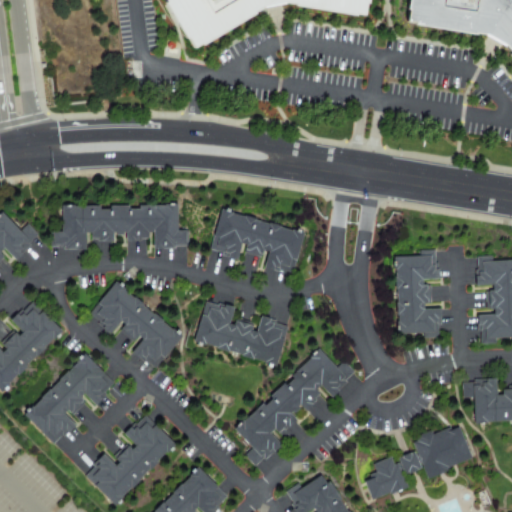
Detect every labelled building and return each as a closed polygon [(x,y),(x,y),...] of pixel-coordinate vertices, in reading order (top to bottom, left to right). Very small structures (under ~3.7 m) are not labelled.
[(368,0),(368,5),(337,0),(261,0),(198,38),(175,0),(368,0)] [(511,0),(511,40),(508,36),(490,25),(410,12),(412,0),(511,0)] [(155,231),(148,231),(148,238),(142,238),(142,240),(135,240),(135,237),(128,237),(128,231),(123,231),(123,234),(118,234),(118,232),(113,232),(113,237),(106,237),(106,240),(100,240),(100,238),(93,238),(93,232),(86,232),(86,246),(79,246),(79,249),(66,249),(66,247),(53,247),(53,233),(64,233),(63,206),(74,206),(74,208),(100,207),(100,211),(111,211),(111,207),(129,207),(129,210),(141,210),(141,207),(167,207),(167,205),(177,205),(178,232),(188,231),(189,245),(176,245),(176,247),(162,247),(162,245),(156,245),(155,231)] [(274,265),(267,263),(271,251),(264,249),(262,256),(247,251),(249,244),(242,242),(238,255),(232,253),(231,254),(212,248),(223,210),(233,213),(232,214),(294,232),(294,230),(304,233),(293,272),(273,266),(274,265)] [(0,215),(2,213),(21,232),(28,225),(37,235),(29,243),(30,245),(21,254),(19,252),(14,256),(5,247),(0,251),(0,253),(6,260),(1,264),(3,266),(0,268),(0,215)] [(436,272),(432,272),(433,279),(420,279),(420,287),(428,287),(428,303),(421,303),(421,311),(434,310),(435,317),(438,317),(438,324),(436,324),(437,337),(423,338),(423,332),(396,334),(396,323),(397,323),(395,269),(393,269),(393,259),(419,257),(419,252),(432,252),(433,265),(435,265),(436,272)] [(475,278),(475,271),(477,271),(476,257),(490,257),(490,262),(511,261),(511,336),(494,337),(494,342),(481,343),(480,330),(478,330),(477,323),(481,323),(480,316),(493,315),(493,308),(486,308),(485,292),(492,291),(492,284),(479,284),(478,277),(475,278)] [(106,328),(101,324),(102,322),(92,314),(117,283),(125,289),(124,290),(174,331),(174,330),(182,336),(157,367),(147,359),(145,361),(140,356),(142,354),(137,349),(145,339),(139,335),(135,340),(122,330),(127,324),(122,320),(113,330),(108,326),(106,328)] [(20,318),(19,318),(34,303),(62,331),(55,338),(54,337),(9,383),(10,384),(3,391),(0,388),(0,350),(3,354),(8,349),(3,343),(14,332),(20,337),(25,332),(15,323),(20,318)] [(227,309),(233,311),(229,324),(236,326),(238,319),(253,324),(251,331),(258,333),(262,320),(268,322),(269,321),(288,327),(276,366),(267,363),(267,361),(206,342),(205,344),(196,341),(208,303),(227,309)] [(321,384),(316,389),(320,393),(315,398),(316,400),(312,404),(309,402),(304,407),(301,403),(297,406),(299,408),(295,412),(293,410),(290,413),(294,417),(289,422),(291,424),(286,429),(285,427),(280,432),(275,427),(270,432),(280,442),(275,447),(277,449),(267,458),(265,456),(256,465),(247,455),(255,448),(236,429),(244,421),(245,422),(264,404),(266,407),(275,399),(272,396),(285,384),(287,387),(296,379),(293,376),(312,358),(311,357),(319,350),(337,369),(345,362),(354,371),(345,380),(346,382),(337,391),(335,389),(330,394),(321,384)] [(99,397),(94,401),(85,392),(80,397),(85,402),(74,414),(68,409),(63,414),(73,423),(68,428),(54,443),(26,414),(33,407),(34,408),(79,363),(78,362),(85,355),(114,383),(99,397)] [(494,396),(501,396),(501,389),(508,389),(508,387),(511,387),(511,416),(510,416),(510,420),(484,421),(484,423),(473,423),(472,396),(461,397),(461,384),(474,383),(474,381),(487,380),(487,383),(494,382),(494,396)] [(133,432),(133,431),(147,416),(175,445),(168,452),(167,451),(122,496),(123,497),(116,504),(88,476),(102,462),(103,463),(107,458),(117,467),(122,462),(116,457),(128,445),(133,450),(138,445),(129,436),(133,432)] [(447,470),(426,479),(412,443),(415,442),(413,438),(430,431),(431,435),(448,428),(449,431),(457,428),(469,458),(446,467),(447,470)] [(396,459),(412,452),(419,469),(403,476),(396,459)] [(404,488),(388,494),(387,492),(370,499),(363,482),(370,479),(368,475),(374,473),(371,465),(387,458),(390,466),(394,464),(404,488)] [(212,510),(210,511),(204,511),(198,506),(193,511),(194,511),(157,511),(193,476),(192,475),(199,468),(227,496),(213,511),(212,510)] [(294,510),(290,504),(292,503),(285,492),(296,485),(299,489),(318,476),(324,484),(327,482),(332,490),(331,491),(344,511),(314,511),(311,507),(303,511),(299,511),(297,508),(294,510)]
